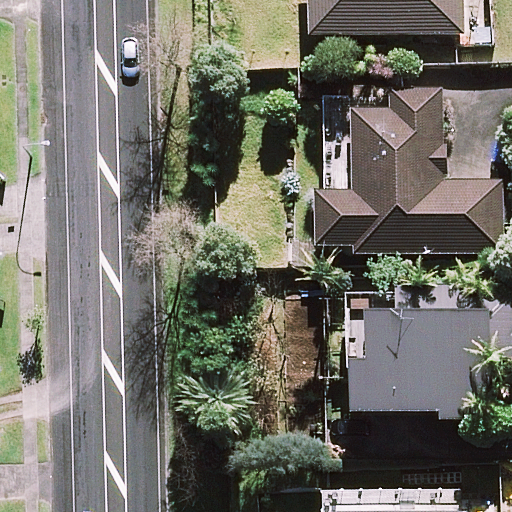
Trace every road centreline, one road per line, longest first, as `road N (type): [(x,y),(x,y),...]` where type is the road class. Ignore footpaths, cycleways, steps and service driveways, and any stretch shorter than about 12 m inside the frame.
road 1 (tertiary): [(114,390),(104,0)]
road 2 (tertiary): [(116,511),(114,390)]
